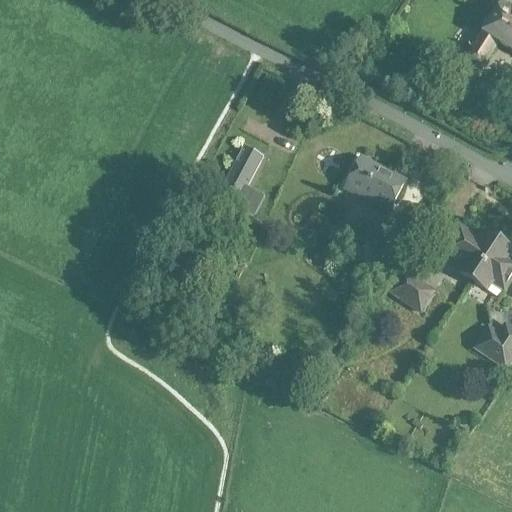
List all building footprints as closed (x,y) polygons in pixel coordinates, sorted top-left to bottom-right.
[(505,12),(498,8),(464,62),(480,71),(495,44),(511,54),(511,1),(505,12)] [(257,200),(243,192),(261,159),(244,150),(218,199),(249,216),(257,200)] [(404,185),(359,162),(345,189),(389,213),(404,185)] [(383,224),(373,245),(378,248),(372,261),(379,264),(386,252),(387,252),(398,231),(383,224)] [(459,274),(472,283),(486,292),(491,284),(503,292),(511,278),(511,263),(506,260),(511,252),(485,235),(480,242),(459,229),(444,253),(464,266),(459,274)] [(325,241),(332,253),(348,243),(341,231),(325,241)] [(436,294),(403,272),(388,295),(421,317),(436,294)] [(472,351),(505,373),(511,362),(511,331),(504,326),(498,335),(487,328),(472,351)]
